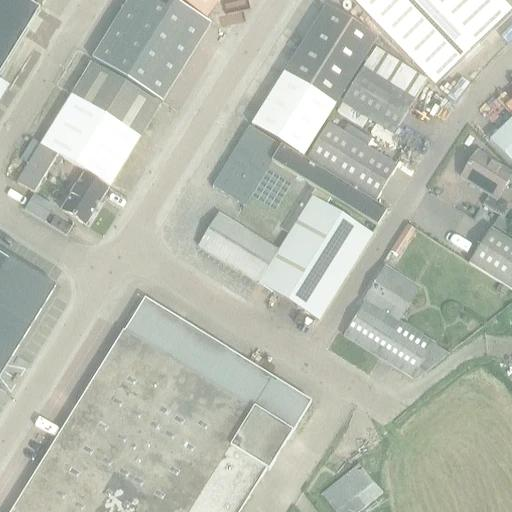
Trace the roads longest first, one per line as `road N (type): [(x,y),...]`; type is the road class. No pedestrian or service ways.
road 1 (unclassified): [(312,362),(472,97),(511,58)]
road 2 (residential): [(124,245),(280,0)]
road 3 (residential): [(312,362),(124,245)]
road 4 (residential): [(0,447),(102,284)]
road 5 (residential): [(0,147),(91,0)]
road 6 (unclassified): [(484,345),(460,353),(391,411),(346,383)]
road 7 (residential): [(346,383),(269,511)]
road 8 (residential): [(102,284),(0,213)]
